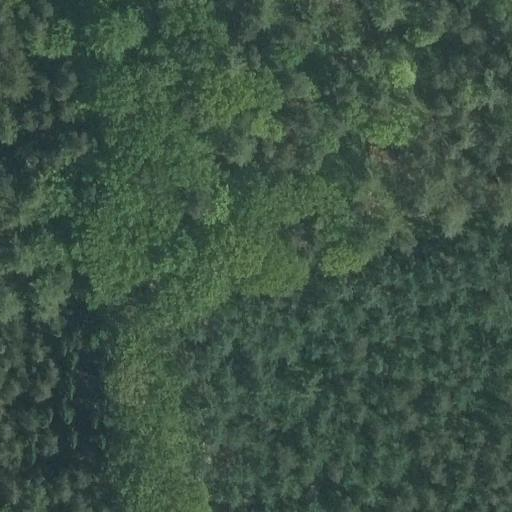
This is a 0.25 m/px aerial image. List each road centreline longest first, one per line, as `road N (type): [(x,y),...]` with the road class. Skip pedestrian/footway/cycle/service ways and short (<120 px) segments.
road 1 (track): [(511,199),(0,301)]
road 2 (track): [(163,511),(89,0)]
